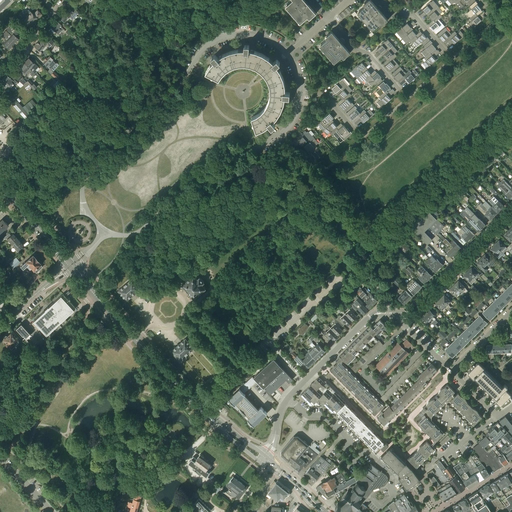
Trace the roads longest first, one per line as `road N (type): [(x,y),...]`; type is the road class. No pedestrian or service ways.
road 1 (residential): [(287,54),(243,33),(204,49),(185,79),(85,176),(83,202),(104,230)]
road 2 (residential): [(104,230),(139,232),(187,187),(272,141),(291,123),(300,93)]
road 3 (primary): [(71,266),(188,399)]
road 4 (residential): [(400,313),(511,206)]
road 5 (residential): [(288,397),(369,317),(400,313)]
road 6 (residential): [(388,474),(326,417),(306,415),(288,397)]
